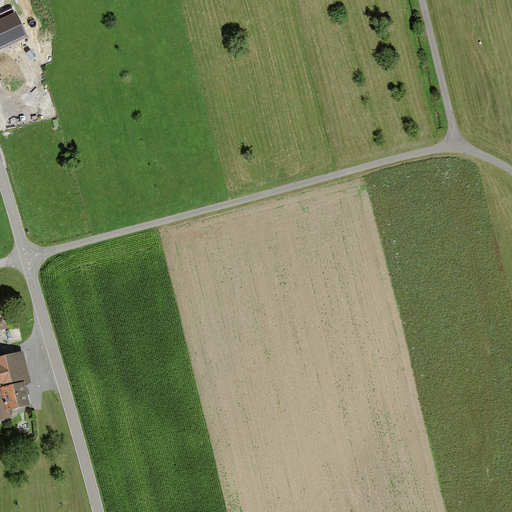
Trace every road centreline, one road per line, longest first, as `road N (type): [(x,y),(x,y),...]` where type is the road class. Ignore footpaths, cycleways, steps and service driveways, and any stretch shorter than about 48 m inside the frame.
road 1 (track): [(0,263),(423,150),(472,151),(511,171)]
road 2 (unclassified): [(96,511),(0,170)]
road 3 (residential): [(421,0),(455,147)]
